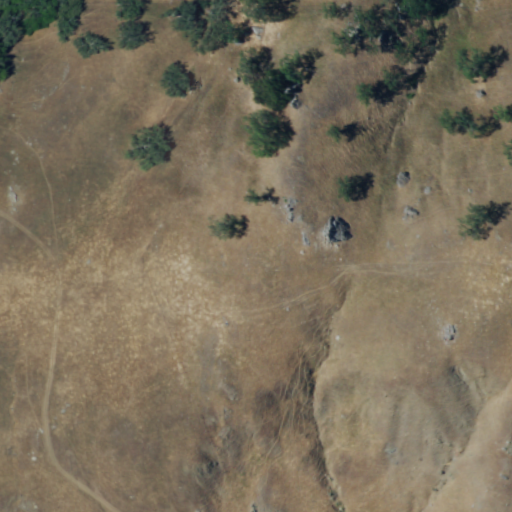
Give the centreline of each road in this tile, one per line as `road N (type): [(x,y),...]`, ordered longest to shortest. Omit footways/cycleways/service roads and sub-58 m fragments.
road 1 (track): [(125,511),(59,468),(44,441),(51,362),(127,188),(220,59),(272,14),(309,0)]
road 2 (track): [(0,212),(91,271),(141,250),(214,275),(381,266),(422,276),(479,262),(511,273)]
